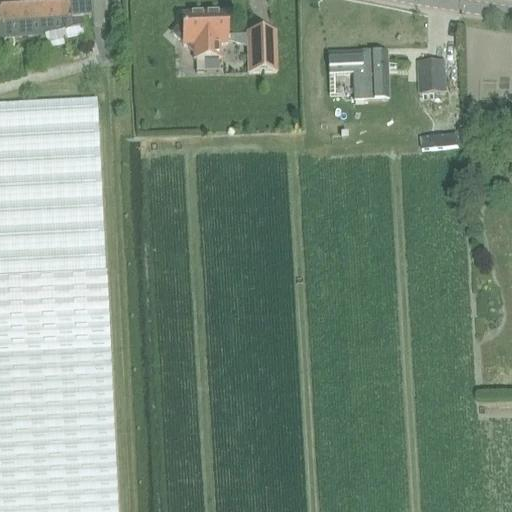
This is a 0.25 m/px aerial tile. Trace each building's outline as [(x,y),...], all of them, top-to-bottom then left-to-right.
[(89,0),(0,0),(0,40),(3,40),(3,47),(13,46),(13,39),(44,37),(44,35),(83,27),(83,20),(91,19),(89,0)] [(275,35),(247,35),(227,36),(226,14),(182,16),(182,25),(172,35),(183,45),(183,48),(185,48),(193,56),(194,62),(220,61),(219,47),(227,46),(227,44),(247,49),(248,75),(276,75),(275,35)] [(353,104),(387,102),(385,55),(328,57),(329,78),(352,77),(353,104)] [(420,97),(446,96),(444,63),(418,64),(420,97)] [(0,511),(117,511),(113,427),(96,102),(0,106),(0,511)]
